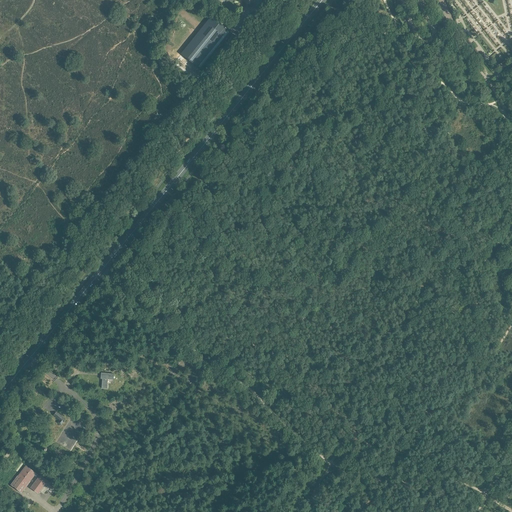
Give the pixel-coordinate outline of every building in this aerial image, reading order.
[(263,2),(254,14),(257,16),(266,4),(265,4),(268,0),(262,0),(262,1),(263,2)] [(211,17),(183,51),(181,54),(202,71),(233,34),(211,17)] [(114,374),(101,373),(101,379),(102,379),(101,388),(107,389),(108,380),(114,380),(114,374)] [(59,420),(57,423),(61,426),(64,422),(66,419),(56,412),(54,415),(54,416),(59,420)] [(19,464),(14,470),(15,470),(18,472),(23,464),(20,462),(19,464)] [(26,466),(11,485),(21,493),(27,487),(28,485),(32,479),(35,476),(38,478),(30,488),(38,494),(40,491),(44,494),(47,490),(52,494),(55,490),(57,488),(48,481),(40,475),(39,476),(36,474),(36,473),(30,469),(26,466)]
